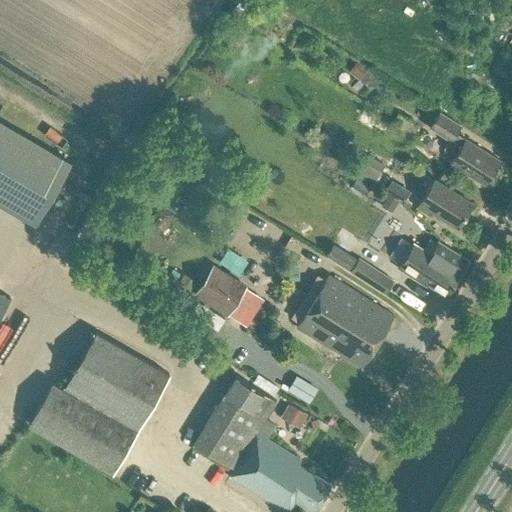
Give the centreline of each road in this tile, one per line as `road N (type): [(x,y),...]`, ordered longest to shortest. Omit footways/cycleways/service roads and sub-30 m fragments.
road 1 (unclassified): [(328,511),(511,221)]
road 2 (track): [(0,423),(80,297)]
